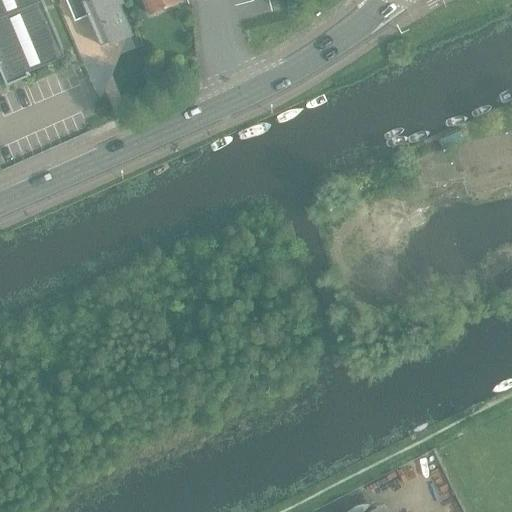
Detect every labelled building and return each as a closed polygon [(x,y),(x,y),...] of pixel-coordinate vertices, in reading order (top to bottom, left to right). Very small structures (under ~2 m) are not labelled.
[(0,0),(0,18),(43,1),(42,0),(0,0)] [(66,0),(75,21),(88,16),(101,46),(111,41),(112,43),(131,36),(118,5),(122,3),(121,0),(66,0)] [(183,2),(182,0),(143,0),(150,15),(183,2)] [(66,57),(43,1),(0,18),(0,58),(1,61),(0,61),(0,67),(7,85),(31,75),(30,74),(29,75),(28,72),(66,57)] [(350,245),(353,262),(372,257),(369,241),(350,245)]
